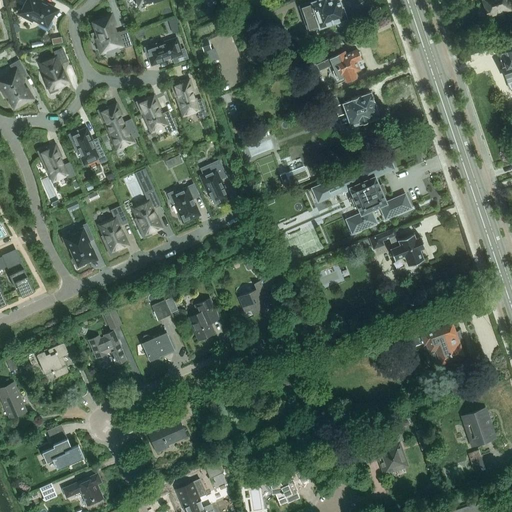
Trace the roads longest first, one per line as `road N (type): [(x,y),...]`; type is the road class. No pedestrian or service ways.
road 1 (secondary): [(511,296),(431,62)]
road 2 (track): [(295,345),(489,279)]
road 3 (residential): [(244,212),(73,289)]
road 4 (residential): [(73,289),(6,130)]
